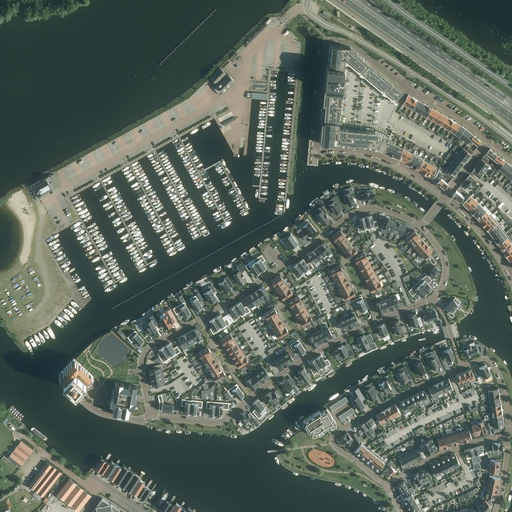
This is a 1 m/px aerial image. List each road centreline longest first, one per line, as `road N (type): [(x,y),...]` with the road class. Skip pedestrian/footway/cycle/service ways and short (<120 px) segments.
road 1 (residential): [(420,226),(443,256),(444,283),(433,298),(312,355),(222,420),(153,411)]
road 2 (residential): [(141,371),(142,355),(159,339),(265,277),(344,217),(375,208),(420,226)]
road 3 (residential): [(385,485),(332,445),(335,434),(484,359),(499,375),(508,408)]
road 4 (residential): [(379,155),(315,150),(325,40),(349,42),(403,85)]
road 5 (primary): [(345,0),(511,117)]
road 6 (primary): [(511,105),(362,0)]
road 7 (tertiary): [(511,88),(386,0)]
road 8 (tertiary): [(307,0),(309,13),(325,24),(413,72)]
road 9 (residential): [(385,485),(447,451),(507,435)]
road 10 (residential): [(146,511),(107,486),(86,485),(38,450)]
road 11 (tertiary): [(413,72),(511,140)]
